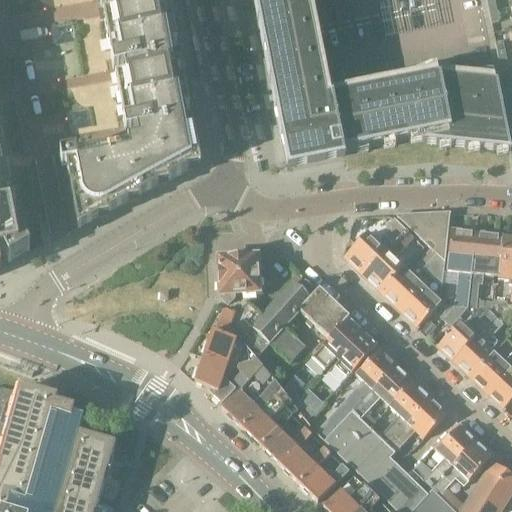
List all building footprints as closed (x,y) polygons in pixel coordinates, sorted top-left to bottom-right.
[(98,0),(102,16),(129,154),(77,164),(75,154),(64,156),(63,156),(59,157),(61,169),(65,168),(77,230),(77,231),(97,220),(108,218),(107,215),(127,204),(138,202),(137,199),(157,188),(168,186),(167,183),(199,166),(198,161),(192,131),(187,132),(184,113),(189,112),(180,67),(175,68),(171,49),(176,48),(168,4),(163,5),(161,0),(98,0)] [(252,0),(257,22),(281,144),(287,173),(344,162),(343,154),(356,151),(355,147),(366,144),(366,149),(383,146),(382,141),(392,139),(393,144),(410,141),(409,136),(419,134),(421,144),(439,146),(438,141),(448,139),(450,147),(467,149),(466,144),(477,142),(478,150),(496,152),(495,147),(505,145),(507,153),(510,153),(496,84),(495,84),(494,84),(494,85),(438,80),(412,85),(411,78),(373,86),(372,86),(368,87),(367,87),(329,94),(320,50),(313,11),(306,13),(303,0),(252,0)] [(488,14),(496,12),(494,1),(486,2),(488,14)] [(491,25),(498,24),(496,12),(488,14),(491,25)] [(502,43),(494,45),(497,56),(505,55),(502,43)] [(499,68),(507,66),(505,55),(497,56),(499,68)] [(511,92),(499,95),(506,134),(511,132),(511,92)] [(0,255),(3,255),(8,264),(29,253),(18,233),(14,235),(10,211),(0,161),(0,255)] [(397,218),(397,219),(425,246),(444,263),(449,216),(397,218)] [(397,241),(405,232),(393,221),(385,230),(397,241)] [(405,232),(397,241),(410,252),(418,243),(405,232)] [(458,274),(455,309),(467,311),(475,234),(451,232),(447,273),(458,274)] [(502,237),(475,234),(467,311),(475,311),(478,287),(481,287),(482,278),(497,279),(496,282),(497,282),(502,237)] [(343,261),(361,279),(390,248),(383,241),(378,247),(366,236),(365,238),(362,236),(356,242),(358,245),(343,261)] [(511,241),(505,240),(503,237),(502,237),(497,282),(508,284),(508,286),(511,286),(511,290),(510,290),(508,303),(511,303),(511,241)] [(390,248),(361,279),(379,296),(403,271),(393,262),(398,256),(390,248)] [(436,257),(429,251),(416,264),(422,271),(436,257)] [(422,271),(430,278),(444,264),(436,257),(422,271)] [(217,260),(217,261),(219,300),(227,307),(234,300),(233,295),(258,294),(256,258),(217,260)] [(444,264),(430,278),(441,288),(444,264)] [(379,296),(398,313),(421,288),(403,271),(379,296)] [(284,331),(299,314),(310,302),(292,285),(261,317),(246,303),(235,315),(234,315),(228,329),(232,331),(231,332),(255,359),(256,360),(269,346),(284,331)] [(440,306),(421,288),(398,313),(416,331),(440,306)] [(318,293),(310,302),(299,314),(306,321),(304,324),(308,329),(311,326),(328,342),(348,321),(318,293)] [(486,312),(486,314),(488,314),(494,314),(495,302),(492,302),(492,304),(483,303),(483,312),(486,312)] [(495,302),(494,314),(505,315),(506,309),(507,303),(495,302)] [(467,311),(455,309),(452,309),(448,309),(439,321),(450,330),(467,311)] [(228,329),(234,315),(225,311),(216,335),(211,333),(202,360),(226,368),(233,370),(234,369),(249,383),(252,379),(263,368),(256,360),(255,359),(235,366),(241,349),(235,341),(225,337),(226,334),(229,335),(231,332),(232,331),(228,329)] [(436,350),(452,365),(494,320),(488,314),(486,314),(468,333),(460,325),(436,350)] [(502,327),(494,320),(452,365),(469,381),(493,356),(483,347),(502,327)] [(348,321),(328,342),(311,360),(324,372),(335,361),(337,362),(362,335),(348,321)] [(428,324),(419,333),(426,340),(435,331),(428,324)] [(284,331),(269,346),(290,365),(304,350),(284,331)] [(377,349),(364,336),(362,335),(337,362),(338,363),(327,375),(340,388),(377,349)] [(364,386),(344,407),(351,414),(395,368),(389,363),(388,360),(384,356),(381,355),(378,353),(355,378),(364,386)] [(469,381),(487,397),(511,370),(511,354),(502,365),(493,356),(469,381)] [(223,379),(226,368),(202,360),(194,385),(210,390),(209,393),(221,405),(235,390),(223,379)] [(271,379),(263,368),(252,379),(262,388),(271,379)] [(408,381),(408,378),(404,374),(400,374),(395,368),(351,414),(369,431),(376,424),(367,415),(380,402),(389,410),(412,385),(408,381)] [(511,370),(487,397),(503,412),(511,402),(511,370)] [(221,411),(240,430),(257,412),(259,414),(280,392),(274,384),(257,402),(253,398),(248,403),(238,393),(221,411)] [(424,396),(424,393),(419,389),(416,389),(412,385),(389,410),(399,419),(379,440),(387,448),(430,402),(424,396)] [(281,392),(289,401),(295,396),(287,386),(281,392)] [(0,451),(4,452),(0,465),(0,511),(95,511),(114,446),(78,436),(82,420),(72,417),(73,412),(55,406),(56,401),(21,391),(20,396),(2,390),(0,391),(0,451)] [(240,430),(259,449),(276,431),(272,427),(281,418),(276,414),(283,407),(286,409),(290,404),(280,392),(259,414),(257,412),(240,430)] [(436,407),(430,402),(387,448),(394,455),(414,434),(423,442),(446,417),(444,414),(443,411),(439,407),(436,407)] [(299,413),(307,423),(314,416),(306,406),(299,413)] [(394,455),(387,448),(379,440),(369,431),(351,414),(344,407),(332,419),(334,421),(326,428),(332,434),(324,442),(395,511),(414,511),(427,498),(389,463),(394,458),(393,457),(394,455)] [(410,474),(430,492),(475,444),(469,438),(469,435),(464,431),(461,431),(459,428),(434,454),(441,461),(430,472),(420,463),(410,474)] [(259,449),(278,467),(295,450),(297,451),(310,437),(303,430),(289,444),(276,431),(259,449)] [(278,467),(297,486),(314,468),(316,469),(329,455),(323,449),(309,463),(301,455),(309,446),(306,443),(311,438),(310,437),(297,451),(295,450),(278,467)] [(430,492),(431,493),(451,511),(461,511),(464,508),(446,490),(455,481),(463,489),(467,484),(468,484),(491,459),(489,457),(488,454),(484,450),(481,449),(475,444),(430,492)] [(464,508),(461,511),(451,511),(431,493),(427,498),(415,511),(500,511),(511,495),(511,478),(511,475),(511,470),(504,466),(500,471),(492,466),(464,508)] [(324,477),(316,469),(314,468),(297,486),(317,505),(348,473),(341,467),(332,476),(329,472),(324,477)] [(372,497),(361,486),(347,500),(340,493),(323,510),(324,511),(359,511),(358,511),(372,497)] [(368,511),(378,502),(372,497),(358,511),(359,511),(368,511)]
